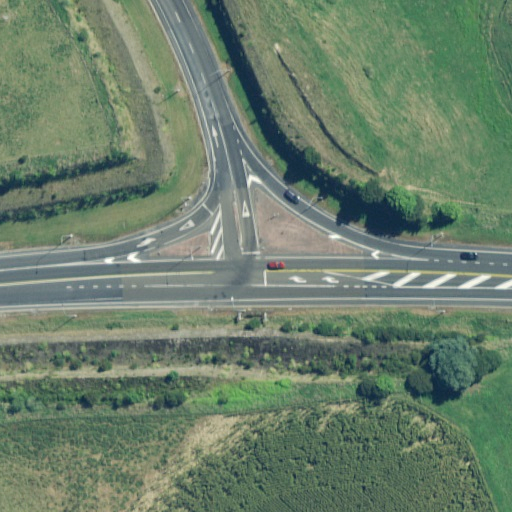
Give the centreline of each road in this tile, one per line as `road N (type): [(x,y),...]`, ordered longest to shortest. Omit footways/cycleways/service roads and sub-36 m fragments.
road 1 (primary): [(166,0),(225,153)]
road 2 (trunk): [(400,272),(280,283)]
